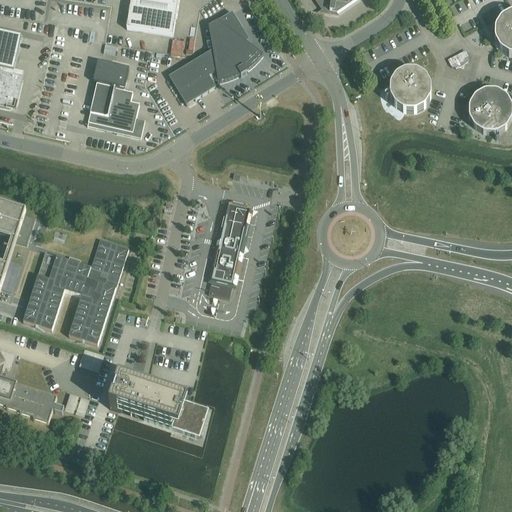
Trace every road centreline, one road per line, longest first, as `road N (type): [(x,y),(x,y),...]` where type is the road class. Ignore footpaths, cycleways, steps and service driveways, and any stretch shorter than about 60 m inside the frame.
road 1 (secondary): [(331,258),(248,511)]
road 2 (secondary): [(267,511),(324,334)]
road 3 (unclassified): [(176,151),(132,168),(0,141)]
road 4 (unclassified): [(157,319),(190,180),(176,151)]
road 5 (unclassified): [(319,60),(176,151)]
road 6 (motorway): [(511,255),(379,231)]
road 7 (motorway): [(324,334),(350,294),(423,260)]
